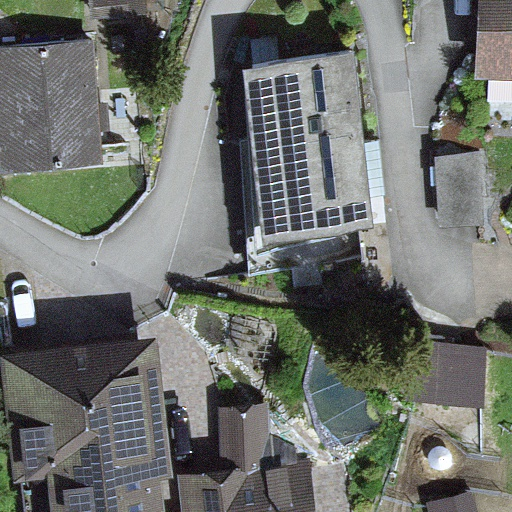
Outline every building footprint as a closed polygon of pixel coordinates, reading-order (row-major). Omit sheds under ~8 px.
[(87,0),(89,17),(135,12),(133,0),(87,0)] [(511,0),(484,0),(481,68),(484,68),(483,97),(511,98),(511,0)] [(0,122),(7,122),(10,165),(93,159),(85,41),(0,47),(0,122)] [(304,60),(326,240),(383,233),(361,53),(304,60)] [(304,60),(244,67),(266,247),(326,240),(304,60)] [(443,222),(487,219),(482,150),(438,152),(443,222)] [(23,511),(149,511),(131,344),(6,358),(23,511)] [(257,438),(256,414),(223,415),(225,477),(183,481),(186,511),(300,511),(295,469),(287,470),(285,451),(281,452),(257,438)] [(466,511),(462,493),(437,499),(439,511),(466,511)]
